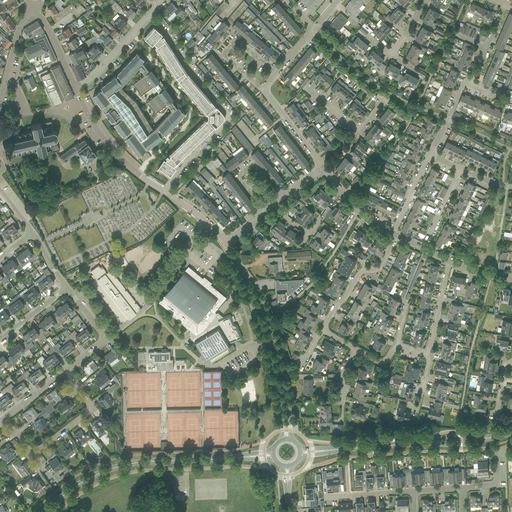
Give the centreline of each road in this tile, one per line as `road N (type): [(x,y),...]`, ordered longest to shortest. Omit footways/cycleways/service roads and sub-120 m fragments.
road 1 (residential): [(163,190),(228,118),(147,17)]
road 2 (tertiary): [(241,457),(128,463),(84,480),(45,511)]
road 3 (unclassified): [(291,440),(273,339),(246,281)]
road 4 (unclassified): [(246,281),(272,367),(281,440)]
road 5 (residential): [(4,418),(33,451),(86,414),(88,404),(64,372)]
road 6 (residential): [(163,190),(106,142),(75,88)]
road 7 (residential): [(276,73),(236,39),(223,54),(262,90)]
road 8 (residential): [(396,236),(377,269),(356,277),(325,330)]
